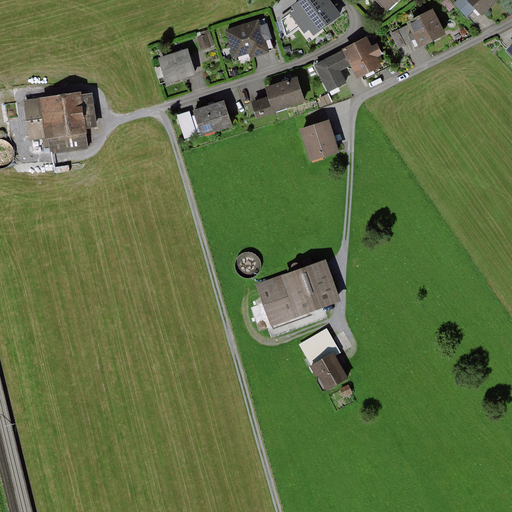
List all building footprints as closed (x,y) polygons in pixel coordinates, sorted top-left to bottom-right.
[(327,0),(310,0),(289,15),(303,35),(336,11),(327,0)] [(373,0),(386,12),(398,0),(373,0)] [(467,0),(465,3),(481,17),(497,0),(467,0)] [(432,12),(407,25),(419,49),(444,36),(432,12)] [(228,31),(235,59),(271,49),(263,22),(228,31)] [(208,29),(198,32),(202,46),(212,43),(208,29)] [(365,41),(344,53),(350,64),(358,79),(380,68),(365,41)] [(159,62),(167,84),(193,75),(185,53),(159,62)] [(336,71),(350,64),(344,53),(315,68),(328,92),(342,84),(336,71)] [(251,100),(256,117),(302,103),(295,82),(263,92),(264,96),(251,100)] [(84,96),(26,105),(32,140),(48,138),(50,150),(84,145),(82,133),(89,132),(84,96)] [(223,104),(194,113),(201,134),(230,125),(223,104)] [(324,123),(300,131),(310,161),(334,152),(324,123)] [(324,263),(258,287),(272,325),(338,302),(324,263)] [(331,357),(313,368),(326,389),(344,378),(331,357)]
